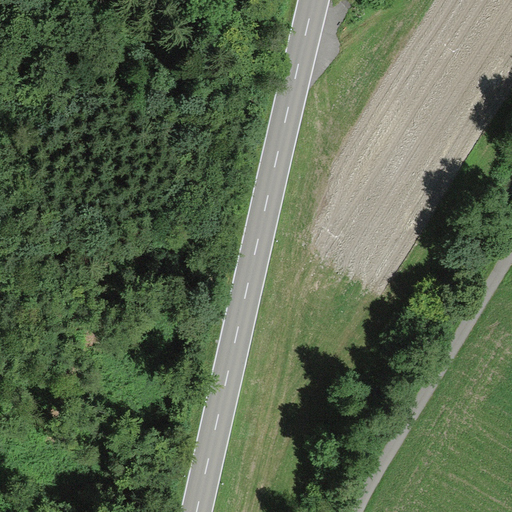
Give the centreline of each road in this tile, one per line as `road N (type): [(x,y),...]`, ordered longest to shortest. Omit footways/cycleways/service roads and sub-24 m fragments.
road 1 (tertiary): [(312,0),(195,511)]
road 2 (track): [(511,251),(352,511)]
